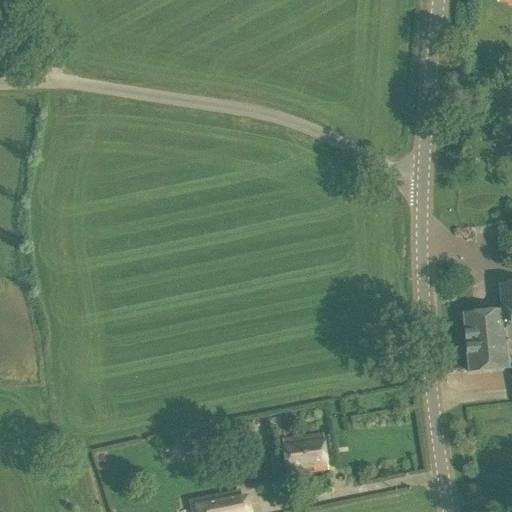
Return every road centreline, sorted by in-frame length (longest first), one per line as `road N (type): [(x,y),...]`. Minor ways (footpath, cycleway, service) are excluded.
road 1 (unclassified): [(419,179),(391,175),(333,141),(249,111),(58,80),(0,80)]
road 2 (tertiary): [(448,511),(433,421),(419,179)]
road 3 (tertiary): [(419,179),(435,0)]
